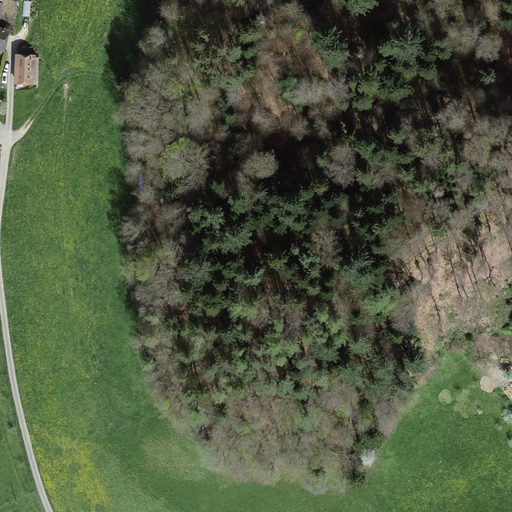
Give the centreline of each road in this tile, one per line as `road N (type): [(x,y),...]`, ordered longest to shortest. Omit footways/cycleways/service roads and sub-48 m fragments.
road 1 (unclassified): [(49,511),(16,394),(0,282)]
road 2 (unclassified): [(0,206),(11,39)]
